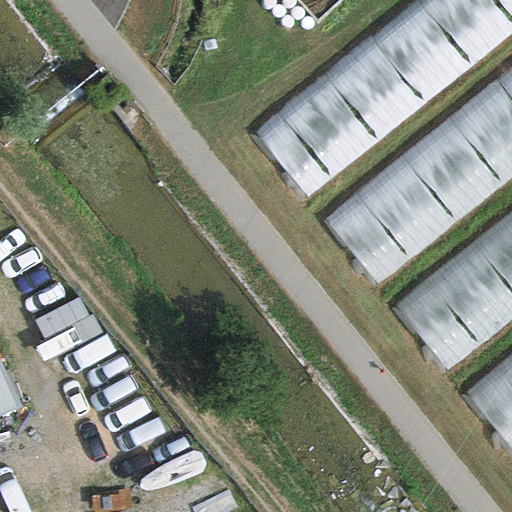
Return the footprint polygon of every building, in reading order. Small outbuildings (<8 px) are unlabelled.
[(511,0),(434,0),(242,152),(294,217),(511,44),(511,0)] [(511,87),(323,237),(374,301),(511,192),(511,87)] [(511,216),(384,317),(435,382),(511,321),(511,216)] [(0,415),(19,407),(0,365),(0,415)] [(511,365),(455,410),(507,475),(511,471),(511,365)]
